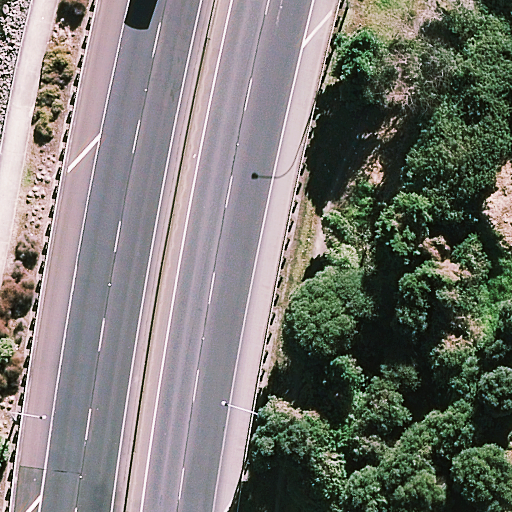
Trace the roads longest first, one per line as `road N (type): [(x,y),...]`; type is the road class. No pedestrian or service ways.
road 1 (trunk): [(269,0),(228,189),(177,511)]
road 2 (trunk): [(75,511),(110,278),(166,0)]
